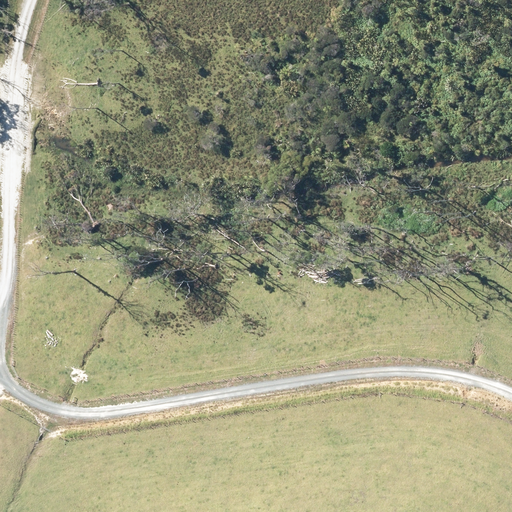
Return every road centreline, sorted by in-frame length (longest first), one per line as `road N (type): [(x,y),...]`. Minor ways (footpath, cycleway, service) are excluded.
road 1 (track): [(0,381),(68,414),(391,370),(462,375),(511,393)]
road 2 (track): [(0,307),(13,251),(10,152),(21,34),(33,0)]
